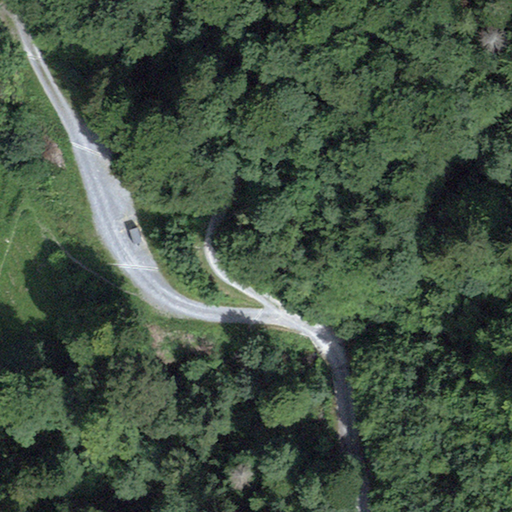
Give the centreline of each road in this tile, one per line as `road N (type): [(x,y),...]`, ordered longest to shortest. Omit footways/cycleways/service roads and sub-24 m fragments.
road 1 (track): [(317,329),(305,312),(230,280),(210,261),(207,241),(238,151),(218,0)]
road 2 (track): [(16,0),(98,189),(156,289)]
road 3 (track): [(317,329),(342,381),(361,511)]
road 4 (track): [(156,289),(202,313),(317,329)]
